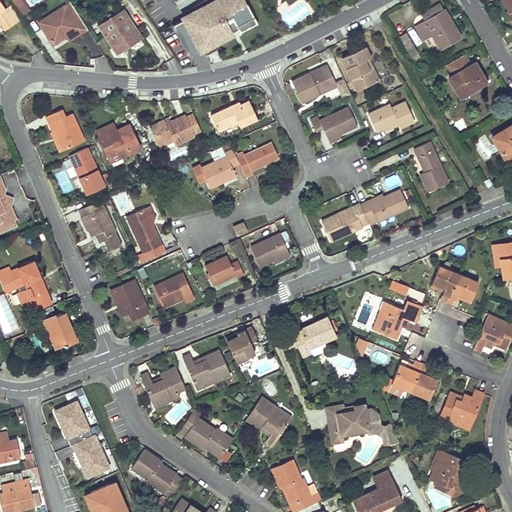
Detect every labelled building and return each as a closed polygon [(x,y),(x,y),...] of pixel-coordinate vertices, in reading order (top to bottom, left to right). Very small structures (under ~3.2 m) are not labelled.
[(19,0),(10,0),(20,15),(27,11),(19,0)] [(68,0),(37,21),(51,44),(65,35),(75,29),(78,32),(85,27),(68,0)] [(210,5),(172,25),(188,56),(202,49),(201,46),(222,35),(223,37),(224,37),(238,29),(239,28),(237,26),(254,18),(246,3),(242,6),(239,0),(221,0),(223,2),(212,8),(210,5)] [(511,0),(502,0),(509,11),(505,13),(511,24),(511,0)] [(0,25),(3,30),(13,23),(4,9),(0,3),(0,25)] [(4,9),(13,23),(20,19),(10,5),(4,9)] [(115,54),(128,46),(141,38),(122,8),(96,25),(115,54)] [(439,48),(449,43),(458,37),(443,11),(415,27),(422,40),(431,34),(439,48)] [(237,26),(239,28),(238,29),(240,32),(257,23),(254,18),(237,26)] [(75,29),(65,35),(67,39),(78,32),(75,29)] [(81,33),(94,57),(102,53),(88,29),(81,33)] [(421,58),(406,33),(400,37),(415,62),(421,58)] [(202,49),(202,51),(225,39),(224,37),(223,37),(222,35),(201,46),(202,49)] [(377,80),(372,70),(367,59),(369,58),(364,47),(341,58),(357,90),(377,80)] [(466,55),(447,66),(451,73),(470,61),(466,55)] [(485,82),(480,72),(474,63),(448,78),(460,97),(485,82)] [(334,82),(326,65),(291,81),(301,102),(318,94),(316,89),(320,87),(321,89),(335,83),(334,82)] [(349,93),(343,79),(334,82),(335,83),(336,86),(341,96),(349,93)] [(318,94),(336,86),(335,83),(321,89),(320,87),(316,89),(318,94)] [(256,118),(252,109),(248,99),(239,103),(238,100),(210,113),(219,131),(237,122),(239,126),(256,118)] [(399,127),(406,124),(413,121),(404,102),(391,108),(389,105),(368,114),(375,131),(383,128),(384,131),(398,125),(399,127)] [(318,120),(317,118),(316,116),(309,119),(315,132),(322,129),(327,140),(338,134),(356,126),(347,106),(318,120)] [(50,132),(52,131),(53,131),(62,151),(83,142),(70,114),(63,117),(60,110),(44,118),(50,132)] [(174,145),(184,140),(194,135),(201,132),(193,115),(185,118),(184,116),(170,122),(168,118),(149,127),(158,147),(172,141),(174,145)] [(461,118),(453,123),(459,132),(467,127),(461,118)] [(127,125),(112,132),(109,125),(95,132),(97,136),(109,162),(139,148),(127,125)] [(505,160),(511,155),(511,127),(511,125),(492,137),(505,160)] [(58,153),(62,151),(53,131),(52,131),(50,132),(48,133),(58,153)] [(338,134),(327,140),(329,143),(340,138),(338,134)] [(242,152),(235,155),(237,162),(238,163),(244,177),(252,173),(251,171),(278,159),(271,142),(244,154),(242,152)] [(419,173),(423,182),(427,192),(447,182),(429,142),(413,149),(424,171),(419,173)] [(103,185),(95,167),(86,148),(75,153),(68,156),(74,168),(85,194),(103,185)] [(209,187),(222,181),(234,175),(230,166),(238,163),(237,162),(232,149),(224,152),(226,156),(200,167),(209,187)] [(5,190),(0,178),(0,231),(15,225),(12,219),(14,218),(10,207),(9,207),(3,210),(0,202),(0,197),(2,197),(3,194),(5,190)] [(492,185),(488,178),(482,182),(486,189),(492,185)] [(381,194),(359,204),(366,218),(367,221),(369,225),(376,222),(408,208),(399,189),(382,197),(382,195),(381,194)] [(12,200),(12,199),(3,194),(2,197),(0,197),(0,202),(3,210),(9,207),(12,200)] [(104,241),(106,246),(108,251),(121,245),(114,231),(115,231),(104,206),(101,199),(78,210),(81,216),(80,217),(86,230),(88,230),(90,236),(94,235),(98,243),(104,241)] [(366,218),(359,204),(359,203),(321,221),(330,241),(362,226),(359,221),(366,218)] [(155,217),(150,205),(144,208),(148,216),(153,218),(155,217)] [(151,222),(152,220),(153,218),(148,216),(144,208),(125,216),(141,253),(161,244),(151,222)] [(246,232),(242,223),(232,227),(236,236),(246,232)] [(250,247),(259,266),(272,260),(288,253),(283,244),(289,241),(284,231),(279,234),(250,247)] [(511,276),(511,242),(495,246),(501,278),(511,277),(511,276)] [(274,263),(289,256),(288,253),(272,260),(274,263)] [(236,277),(240,276),(243,274),(237,261),(230,265),(226,256),(204,266),(213,284),(235,274),(236,277)] [(9,269),(0,272),(0,276),(7,293),(27,285),(29,291),(17,296),(20,306),(26,303),(47,295),(34,264),(11,273),(9,269)] [(438,266),(433,277),(429,288),(442,293),(439,299),(446,302),(457,274),(438,266)] [(162,307),(173,302),(184,297),(180,288),(187,285),(182,274),(153,287),(162,307)] [(457,274),(446,302),(453,305),(456,298),(469,303),(477,282),(457,274)] [(131,319),(139,316),(147,312),(133,280),(110,290),(121,315),(128,312),(131,319)] [(51,307),(47,295),(33,301),(26,303),(31,315),(51,307)] [(405,325),(406,324),(407,320),(414,323),(421,306),(406,300),(402,309),(383,301),(371,330),(396,340),(401,327),(404,329),(405,325)] [(64,310),(42,319),(53,347),(76,339),(64,310)] [(492,348),(492,346),(492,345),(505,350),(511,333),(511,324),(487,314),(478,334),(475,342),(473,349),(480,352),(483,344),(492,348)] [(299,330),(290,334),(300,357),(309,353),(307,349),(323,342),(335,336),(326,316),(298,328),(299,330)] [(7,338),(20,333),(17,326),(4,331),(7,338)] [(254,352),(252,348),(251,344),(258,342),(251,326),(225,338),(235,360),(246,356),(254,352)] [(478,334),(469,331),(466,338),(475,342),(478,334)] [(295,346),(290,334),(282,338),(287,349),(295,346)] [(353,349),(364,352),(367,340),(357,337),(353,349)] [(307,349),(309,353),(325,346),(323,342),(307,349)] [(229,373),(224,361),(219,350),(192,361),(188,353),(182,356),(195,388),(229,373)] [(236,365),(248,360),(246,356),(235,360),(236,365)] [(409,392),(421,363),(414,360),(412,365),(408,363),(405,368),(398,364),(390,384),(409,392)] [(428,400),(432,390),(436,380),(429,377),(431,373),(425,370),(428,366),(421,363),(409,392),(428,400)] [(153,407),(166,401),(179,396),(177,391),(184,389),(175,367),(150,378),(147,373),(140,376),(153,407)] [(449,393),(444,405),(439,417),(467,429),(482,393),(474,390),(471,398),(463,394),(462,398),(449,393)] [(264,441),(267,443),(271,446),(290,417),(260,397),(245,418),(268,434),(264,441)] [(92,435),(76,400),(54,410),(59,421),(61,419),(69,437),(67,438),(70,445),(72,444),(92,435)] [(342,405),(326,408),(327,417),(351,412),(350,408),(343,409),(342,405)] [(332,443),(342,441),(341,434),(368,429),(380,427),(378,416),(370,410),(365,411),(364,406),(350,408),(351,412),(327,417),(332,443)] [(215,427),(214,428),(214,429),(196,417),(199,413),(193,408),(178,431),(202,447),(203,446),(219,457),(231,438),(215,427)] [(383,444),(387,443),(386,436),(395,434),(384,426),(380,427),(368,429),(369,433),(376,431),(382,436),(383,444)] [(6,429),(0,430),(0,441),(8,440),(6,429)] [(109,467),(94,434),(92,435),(72,444),(76,451),(78,451),(85,465),(82,466),(87,477),(109,467)] [(395,434),(386,436),(387,443),(398,441),(395,434)] [(0,461),(6,461),(19,458),(15,438),(8,440),(0,441),(0,461)] [(161,461),(152,455),(143,449),(130,467),(148,480),(147,481),(167,495),(170,490),(173,492),(181,479),(174,475),(174,474),(160,463),(161,461)] [(432,470),(440,451),(437,450),(429,469),(432,470)] [(459,474),(464,461),(440,451),(432,470),(428,479),(435,481),(446,486),(444,491),(451,494),(453,489),(461,492),(463,493),(466,486),(459,483),(462,475),(459,474)] [(23,460),(25,469),(28,468),(33,467),(31,458),(23,460)] [(270,468),(275,478),(279,488),(281,488),(289,505),(299,500),(302,507),(318,500),(311,484),(305,486),(301,477),(300,478),(291,458),(270,468)] [(35,476),(39,475),(36,466),(33,467),(28,468),(35,476)] [(387,469),(372,476),(375,483),(390,476),(387,469)] [(390,476),(375,483),(377,487),(352,498),(357,511),(372,511),(400,499),(390,476)] [(27,479),(14,482),(0,485),(2,492),(0,492),(0,505),(1,511),(9,511),(14,511),(20,509),(33,506),(33,505),(30,493),(27,479)] [(133,511),(120,480),(87,494),(94,511),(133,511)] [(435,481),(433,486),(444,491),(446,486),(435,481)] [(453,489),(451,494),(459,498),(461,492),(453,489)] [(40,504),(37,491),(30,493),(33,505),(40,504)] [(194,509),(180,499),(170,511),(212,511),(208,509),(205,511),(192,511),(194,509)] [(299,500),(289,505),(292,511),(302,507),(299,500)]
